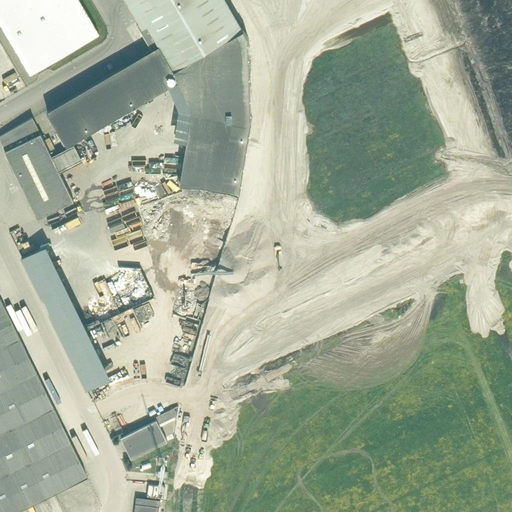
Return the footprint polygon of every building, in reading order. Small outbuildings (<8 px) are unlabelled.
[(0,0),(0,27),(28,74),(98,33),(78,0),(0,0)] [(126,0),(142,28),(140,29),(151,49),(159,45),(173,70),(174,70),(243,29),(225,0),(126,0)] [(243,29),(174,70),(179,79),(191,111),(180,184),(239,193),(251,121),(248,36),(243,29)] [(67,145),(145,99),(125,65),(47,111),(67,145)] [(184,105),(176,111),(179,115),(187,109),(184,105)] [(0,134),(0,141),(37,218),(73,201),(32,116),(0,134)] [(57,151),(52,154),(56,163),(62,160),(57,151)] [(83,155),(78,158),(82,165),(87,162),(83,155)] [(511,255),(431,294),(471,376),(511,356),(511,255)] [(0,511),(10,511),(86,475),(30,362),(0,300),(0,511)] [(280,389),(235,411),(257,456),(302,434),(280,389)] [(511,406),(511,404),(476,421),(503,477),(511,472),(511,406)] [(176,406),(154,417),(156,420),(120,437),(131,459),(167,441),(160,428),(176,420),(176,415),(176,406)] [(467,429),(423,450),(450,505),(451,505),(450,504),(492,484),(492,485),(493,484),(467,429)] [(165,486),(148,484),(147,496),(163,498),(165,486)] [(134,511),(157,511),(159,506),(135,503),(134,511)]
